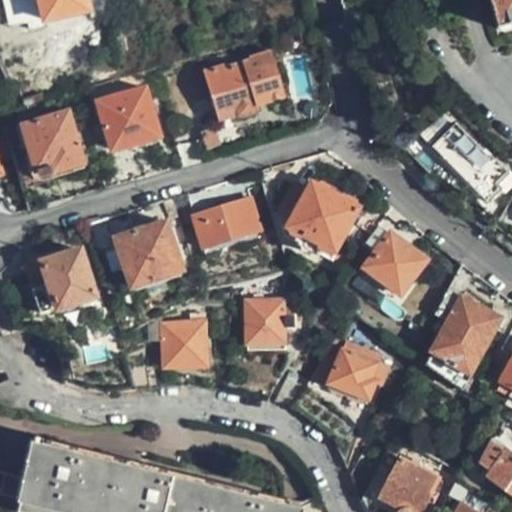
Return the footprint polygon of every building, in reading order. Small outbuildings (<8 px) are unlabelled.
[(83,8),(81,0),(35,0),(39,18),(83,8)] [(511,0),(490,0),(499,29),(511,25),(511,0)] [(254,109),(253,104),(281,96),(266,43),(244,50),(246,59),(220,66),(220,64),(200,69),(214,118),(233,112),(234,115),(238,116),(243,115),(251,112),(254,109)] [(154,134),(140,86),(92,100),(106,148),(154,134)] [(73,135),(65,110),(17,124),(31,173),(48,168),(52,180),(83,171),(76,147),(84,145),(81,133),(73,135)] [(233,112),(214,118),(216,121),(234,115),(233,112)] [(452,122),(428,147),(484,201),(497,187),(493,184),(505,171),(482,148),(480,149),(452,122)] [(211,129),(198,132),(203,149),(216,145),(211,129)] [(334,251),(356,207),(311,183),(305,195),(290,187),(278,210),(293,217),(287,227),(334,251)] [(172,198),(162,201),(166,218),(177,215),(172,198)] [(258,229),(248,199),(193,216),(203,247),(258,229)] [(175,268),(158,219),(110,236),(127,285),(175,268)] [(389,229),(378,219),(364,238),(375,247),(371,251),(363,262),(396,291),(424,257),(389,229)] [(331,256),(334,251),(287,227),(282,238),(293,244),(292,245),(316,258),(317,256),(328,261),(331,256)] [(375,247),(364,238),(360,243),(371,251),(375,247)] [(89,294),(75,249),(20,266),(34,311),(89,294)] [(348,258),(334,251),(331,256),(346,264),(348,258)] [(340,270),(333,279),(342,286),(349,277),(340,270)] [(446,291),(432,316),(447,324),(432,354),(468,377),(492,332),(481,326),(488,312),(460,297),(459,299),(446,291)] [(291,328),(291,302),(244,302),(244,345),(281,345),(281,327),(291,328)] [(481,326),(492,332),(499,319),(488,312),(481,326)] [(203,365),(202,322),(159,323),(160,365),(203,365)] [(366,379),(371,365),(339,351),(327,383),(363,399),(371,381),(366,379)] [(468,377),(432,354),(424,369),(459,390),(468,377)] [(131,361),(134,389),(149,388),(147,359),(131,361)] [(511,361),(497,391),(511,399),(511,361)] [(383,370),(371,365),(366,379),(371,381),(377,382),(383,370)] [(271,400),(290,405),(303,384),(284,376),(271,400)] [(315,390),(301,412),(314,421),(328,397),(315,390)] [(324,431),(334,444),(354,429),(345,416),(324,431)] [(16,478),(0,474),(0,496),(63,511),(297,511),(299,507),(26,439),(16,478)] [(511,453),(492,439),(478,457),(491,468),(485,475),(511,494),(511,453)] [(420,511),(438,479),(399,457),(398,461),(390,457),(385,468),(390,471),(380,492),(380,494),(382,500),(385,503),(383,506),(392,511),(420,511)] [(477,511),(461,503),(455,511),(477,511)]
